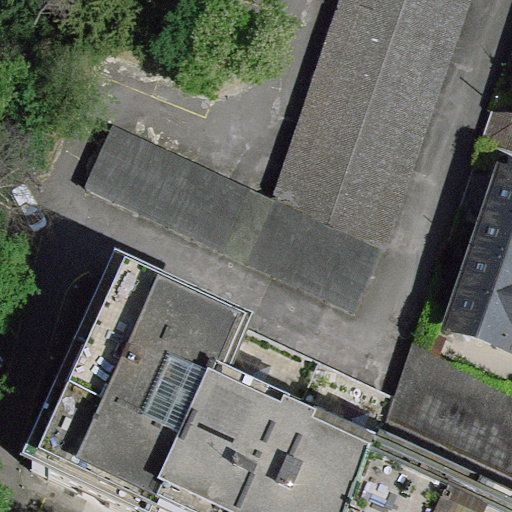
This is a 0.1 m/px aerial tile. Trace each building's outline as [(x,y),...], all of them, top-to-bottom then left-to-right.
[(117,133),(91,194),(357,316),(381,259),(470,0),(349,0),(277,209),(117,133)] [(511,208),(504,188),(483,181),(473,210),(494,217),(511,208)] [(511,187),(505,185),(504,188),(511,208),(494,217),(479,259),(511,270),(511,187)] [(511,270),(479,259),(454,332),(511,352),(511,270)] [(119,511),(167,511),(245,346),(121,287),(35,474),(119,511)] [(361,511),(377,464),(392,420),(398,405),(250,337),(245,346),(167,511),(361,511)] [(392,420),(511,475),(511,392),(418,349),(398,405),(392,420)] [(483,511),(377,464),(361,511),(483,511)]
